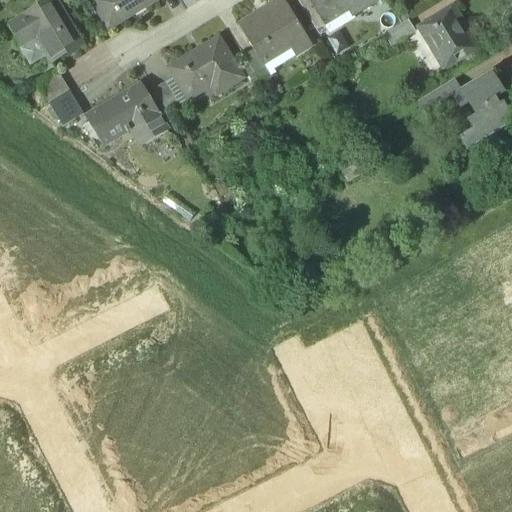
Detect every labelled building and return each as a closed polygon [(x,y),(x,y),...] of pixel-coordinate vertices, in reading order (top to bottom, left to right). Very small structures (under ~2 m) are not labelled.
[(97,0),(92,3),(109,30),(158,0),(97,0)] [(324,22),(310,0),(297,0),(319,37),(331,30),(329,26),(326,21),(324,22)] [(371,0),(310,0),(324,22),(326,21),(329,26),(351,12),(354,16),(374,4),(371,0)] [(55,1),(11,27),(22,44),(35,36),(52,64),(82,46),(55,1)] [(286,5),(261,20),(259,16),(240,28),(254,52),(262,65),(263,64),(289,48),(295,57),(311,47),(286,5)] [(453,9),(419,29),(432,51),(437,48),(446,63),(464,52),(466,57),(477,50),(474,46),(475,45),(453,9)] [(408,21),(384,36),(391,48),(416,33),(408,21)] [(219,40),(169,70),(189,102),(222,82),(227,91),(244,80),(219,40)] [(262,65),(254,52),(244,58),(261,86),(273,80),(263,64),(262,65)] [(492,71),(460,90),(476,116),(468,121),(473,131),(460,139),(467,151),(511,123),(511,117),(504,105),(510,102),(492,71)] [(58,72),(37,85),(50,106),(50,105),(70,93),(58,72)] [(454,81),(416,104),(423,115),(461,92),(454,81)] [(180,106),(167,84),(154,92),(167,114),(180,106)] [(143,87),(87,120),(103,147),(131,130),(141,148),(168,133),(157,115),(159,114),(143,87)] [(70,93),(50,105),(64,127),(84,115),(71,93),(70,93)]
